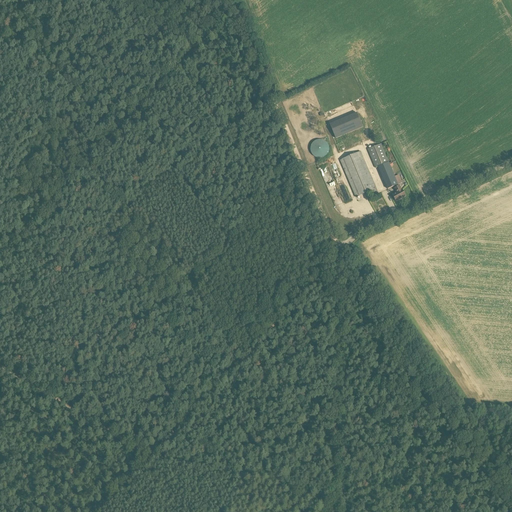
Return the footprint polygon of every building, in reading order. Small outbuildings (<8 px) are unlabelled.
[(357,113),(330,125),(336,139),(364,127),(357,113)] [(312,156),(314,159),(317,160),(320,161),(324,160),(326,159),(329,156),(330,153),(330,150),(329,147),(327,144),(324,142),(321,142),(318,142),(315,143),(313,145),(311,147),(311,150),(311,153),(312,156)] [(399,175),(394,177),(380,145),(368,150),(375,169),(378,168),(387,189),(397,185),(402,183),(399,175)] [(360,152),(340,160),(356,198),(371,191),(373,197),(378,195),(360,152)] [(402,191),(401,191),(399,186),(395,189),(397,193),(392,196),(396,202),(405,197),(402,191)]
